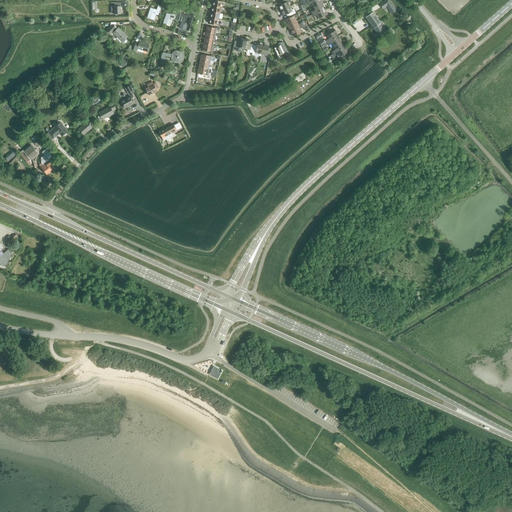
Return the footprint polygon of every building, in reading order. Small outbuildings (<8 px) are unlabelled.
[(281,11),(290,6),(289,3),(291,2),(290,0),(283,0),(281,1),(282,4),(278,6),(281,11)] [(383,8),(387,5),(393,13),(396,10),(389,0),(385,0),(380,4),(383,8)] [(312,14),(324,9),(322,5),(323,4),(322,3),(314,7),(315,10),(311,12),(312,14)] [(156,12),(159,13),(161,6),(158,6),(157,10),(150,8),(147,17),(154,19),(156,12)] [(290,6),(281,11),(283,16),(287,14),(288,16),(296,13),(293,9),(292,10),(290,6)] [(324,9),(312,14),(305,17),(306,20),(317,15),(319,18),(327,15),(327,13),(326,14),(324,9)] [(173,18),(178,19),(181,13),(173,11),(172,15),(167,13),(164,23),(170,25),(173,18)] [(366,17),(379,36),(385,31),(380,23),(381,23),(374,12),(366,17)] [(188,24),(190,25),(193,17),(181,13),(178,21),(181,21),(179,28),(186,30),(188,24)] [(288,25),(297,21),(295,18),(299,16),(298,14),(285,20),(288,25)] [(290,31),(303,25),(302,22),(298,24),(297,21),(288,25),(290,31)] [(107,30),(111,34),(116,28),(113,24),(107,30)] [(303,25),(290,31),(293,36),(302,32),(300,29),(304,27),(303,25)] [(126,43),(127,42),(127,41),(127,40),(126,39),(126,38),(128,36),(118,27),(113,33),(122,42),(123,42),(123,43),(124,43),(125,43),(126,43)] [(327,43),(338,36),(335,32),(336,31),(335,30),(327,35),(329,38),(326,40),(327,43)] [(334,46),(342,41),(341,40),(338,36),(327,43),(328,45),(332,43),(334,46)] [(243,48),(245,39),(240,38),(239,42),(238,42),(238,41),(234,41),(233,49),(237,50),(237,52),(241,53),(242,48),(243,48)] [(252,53),(254,45),(251,44),(251,45),(249,44),(250,40),(245,39),(243,48),(247,49),(247,52),(252,53)] [(334,53),(345,47),(342,42),(343,42),(342,41),(334,46),(336,49),(332,51),(334,53)] [(147,52),(149,45),(139,42),(139,44),(135,43),(133,50),(137,51),(137,48),(147,52)] [(281,54),(282,56),(288,53),(283,42),(280,43),(280,45),(274,48),(278,56),(281,54)] [(261,54),(263,45),(263,44),(262,43),(260,43),(259,44),(257,43),(257,45),(254,45),(252,53),(255,54),(256,53),(261,54)] [(263,45),(261,54),(267,55),(266,56),(270,57),(271,48),(268,48),(269,46),(267,45),(266,44),(265,44),(263,45)] [(345,47),(334,53),(335,56),(339,53),(341,57),(349,52),(348,51),(347,51),(345,47)] [(182,51),(181,52),(177,51),(176,50),(172,53),(173,53),(172,54),(163,52),(161,58),(165,59),(165,56),(172,57),(172,58),(171,59),(173,62),(174,62),(179,63),(183,61),(184,55),(182,51)] [(210,63),(213,63),(213,61),(210,60),(211,56),(201,54),(200,61),(210,63)] [(209,66),(210,63),(200,61),(199,67),(209,69),(212,69),(212,67),(209,66)] [(208,72),(209,69),(199,67),(197,73),(210,76),(211,73),(208,72)] [(156,82),(153,84),(152,81),(149,82),(150,83),(147,85),(148,87),(145,88),(149,95),(157,91),(156,89),(159,88),(156,82)] [(121,101),(124,108),(134,103),(130,96),(121,101)] [(102,119),(102,120),(114,113),(112,111),(116,109),(113,103),(109,105),(110,107),(99,113),(100,115),(98,116),(100,120),(102,119)] [(79,129),(83,135),(92,127),(91,126),(94,123),(89,118),(86,121),(87,122),(79,129)] [(56,125),(56,126),(55,127),(56,128),(53,131),(52,130),(48,133),(53,138),(60,133),(62,136),(63,135),(64,135),(65,134),(66,133),(66,132),(68,131),(60,122),(59,123),(58,123),(57,123),(56,123),(56,124),(56,125)] [(159,132),(164,141),(167,139),(166,136),(177,130),(174,124),(159,132)] [(27,162),(29,164),(31,163),(29,161),(39,153),(32,144),(20,153),(27,162)] [(3,158),(7,163),(10,160),(8,157),(12,152),(10,150),(3,158)] [(40,165),(47,174),(55,167),(45,154),(41,157),(41,163),(42,164),(40,165)] [(1,257),(0,257),(0,262),(4,267),(8,263),(6,262),(8,260),(9,260),(14,256),(9,249),(4,254),(1,257)] [(214,366),(210,374),(218,378),(220,373),(218,371),(219,369),(214,366)]
